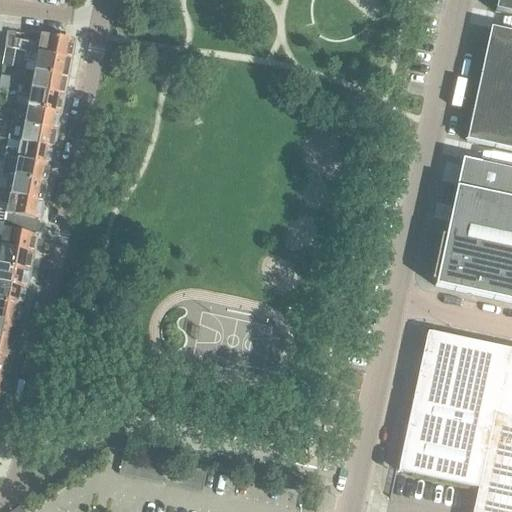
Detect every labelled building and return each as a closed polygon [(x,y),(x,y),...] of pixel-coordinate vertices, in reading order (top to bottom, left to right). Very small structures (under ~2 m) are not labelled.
[(511,17),(511,0),(497,0),(494,13),(511,17)] [(511,33),(491,29),(466,142),(511,151),(511,33)] [(13,50),(15,40),(15,33),(6,32),(5,48),(13,50)] [(71,60),(74,46),(74,45),(74,44),(73,43),(73,42),(72,41),(71,41),(41,36),(39,45),(15,40),(13,50),(25,52),(71,60)] [(13,57),(13,50),(5,48),(4,56),(13,57)] [(71,60),(25,52),(23,63),(35,65),(33,72),(67,78),(71,60)] [(67,78),(33,72),(32,80),(20,78),(18,87),(64,96),(67,78)] [(1,76),(0,84),(8,86),(9,77),(1,76)] [(8,86),(0,84),(0,85),(0,92),(7,93),(8,86)] [(64,96),(18,87),(16,97),(28,99),(27,107),(60,113),(64,96)] [(60,113),(27,107),(25,116),(13,113),(11,123),(57,131),(60,113)] [(57,131),(11,123),(9,133),(20,135),(19,143),(53,150),(57,131)] [(7,149),(5,158),(50,167),(53,150),(19,143),(17,151),(7,149)] [(50,167),(5,158),(3,168),(13,170),(12,178),(46,185),(50,167)] [(511,171),(462,161),(435,287),(511,303),(511,171)] [(46,185),(12,178),(11,186),(0,183),(0,194),(43,203),(46,185)] [(43,203),(0,194),(0,203),(7,205),(5,222),(38,228),(43,203)] [(38,228),(5,222),(4,229),(3,229),(1,237),(0,237),(0,247),(33,254),(38,228)] [(33,254),(0,247),(0,266),(29,273),(33,254)] [(29,273),(0,266),(0,285),(26,291),(29,273)] [(26,291),(0,285),(0,303),(22,308),(26,291)] [(22,308),(0,303),(0,322),(19,326),(22,308)] [(19,326),(0,322),(0,341),(15,344),(19,326)] [(401,456),(398,472),(402,473),(478,490),(473,511),(511,511),(511,351),(428,333),(423,355),(418,378),(405,438),(401,456)] [(0,359),(12,362),(15,344),(0,341),(0,359)] [(12,362),(0,359),(0,377),(8,379),(12,362)] [(8,379),(0,377),(0,395),(5,397),(8,379)]
